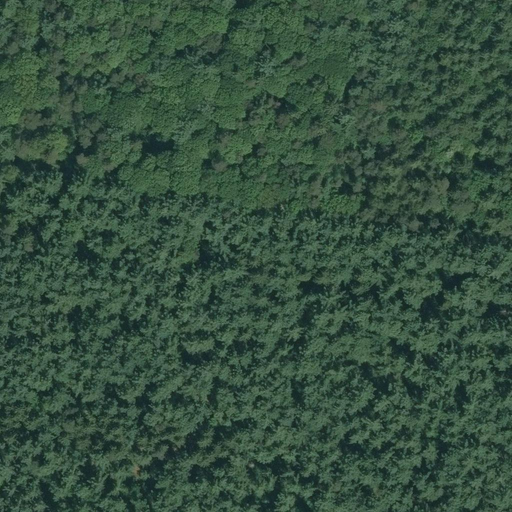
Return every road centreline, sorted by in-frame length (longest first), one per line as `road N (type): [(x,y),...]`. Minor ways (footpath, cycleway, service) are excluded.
road 1 (track): [(0,159),(511,256)]
road 2 (track): [(244,0),(216,200)]
